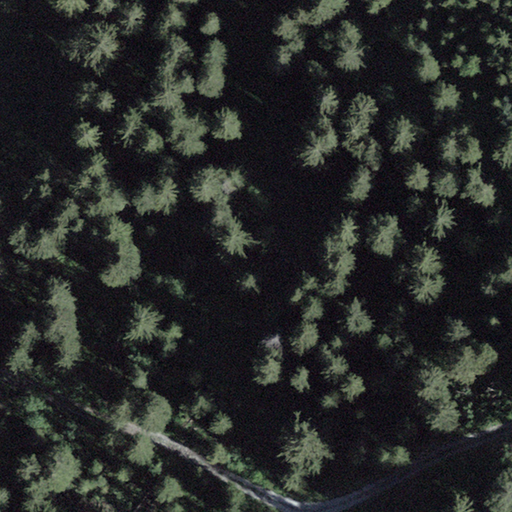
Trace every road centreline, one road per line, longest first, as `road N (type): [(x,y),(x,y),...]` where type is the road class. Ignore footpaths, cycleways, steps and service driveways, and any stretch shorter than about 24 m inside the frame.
road 1 (track): [(0,377),(42,389),(293,511)]
road 2 (track): [(311,511),(348,506),(511,429)]
